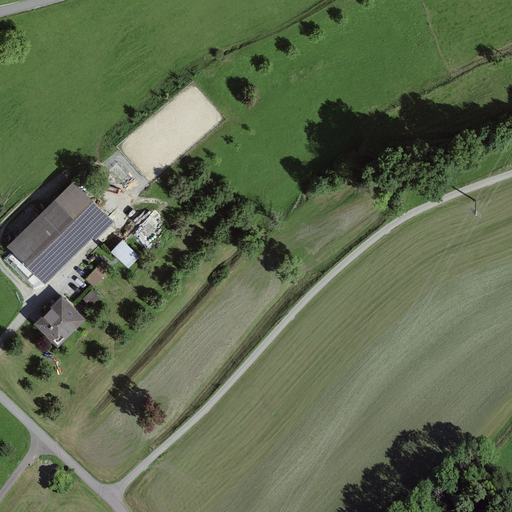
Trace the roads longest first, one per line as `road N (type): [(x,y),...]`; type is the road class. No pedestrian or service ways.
road 1 (track): [(110,500),(206,413),(316,288),(391,226),(511,175)]
road 2 (unclassified): [(121,511),(0,397)]
